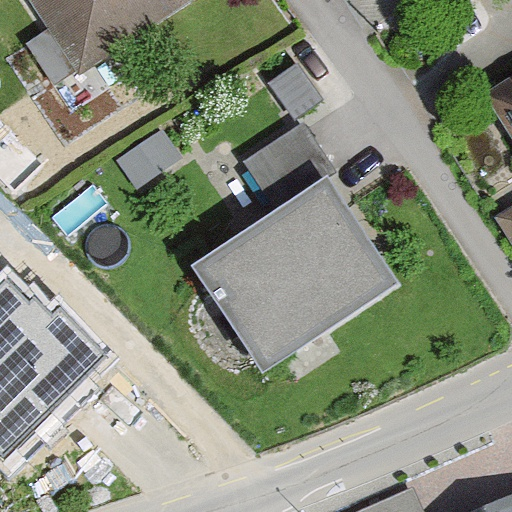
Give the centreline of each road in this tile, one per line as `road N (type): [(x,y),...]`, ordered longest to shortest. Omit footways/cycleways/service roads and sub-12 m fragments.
road 1 (residential): [(511,284),(308,0)]
road 2 (tertiary): [(511,391),(217,511)]
